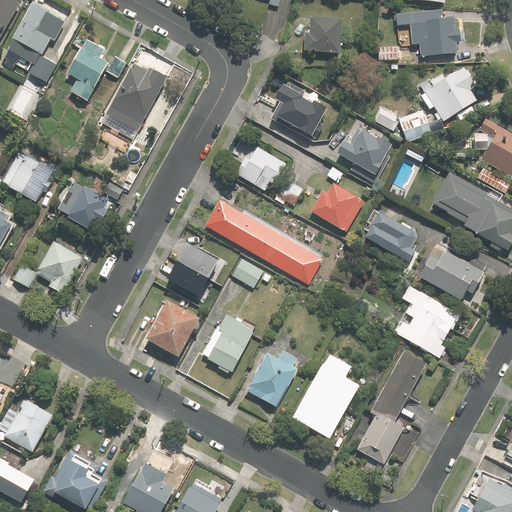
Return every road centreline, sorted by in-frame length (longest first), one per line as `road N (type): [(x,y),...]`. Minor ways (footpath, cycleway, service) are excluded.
road 1 (residential): [(130,0),(208,44),(224,75),(75,353)]
road 2 (residential): [(369,511),(75,353)]
road 3 (residential): [(412,511),(511,327)]
